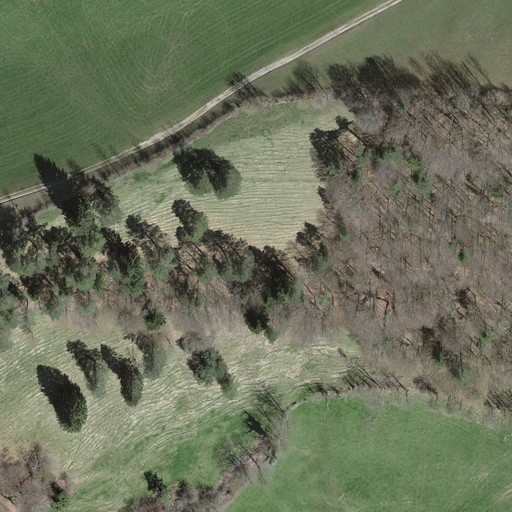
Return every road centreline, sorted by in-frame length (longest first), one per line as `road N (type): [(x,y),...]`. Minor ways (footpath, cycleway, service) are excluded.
road 1 (track): [(511,285),(423,267),(147,265),(82,269),(0,291)]
road 2 (track): [(0,200),(140,147),(396,0)]
road 3 (track): [(41,0),(140,147)]
